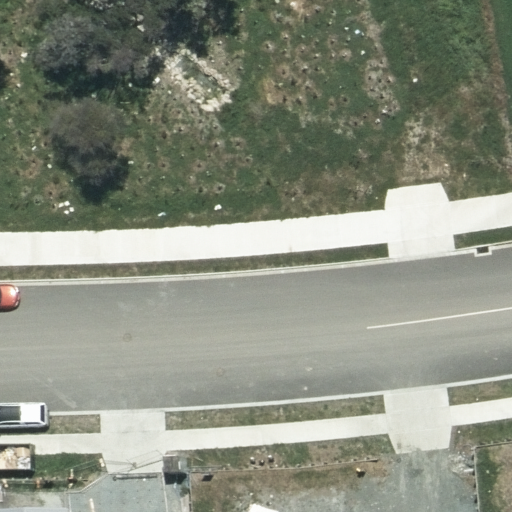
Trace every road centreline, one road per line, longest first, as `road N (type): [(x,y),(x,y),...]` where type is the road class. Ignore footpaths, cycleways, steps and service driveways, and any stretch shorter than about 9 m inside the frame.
road 1 (track): [(511,249),(458,196),(320,153),(119,216),(0,229)]
road 2 (track): [(320,153),(511,60)]
